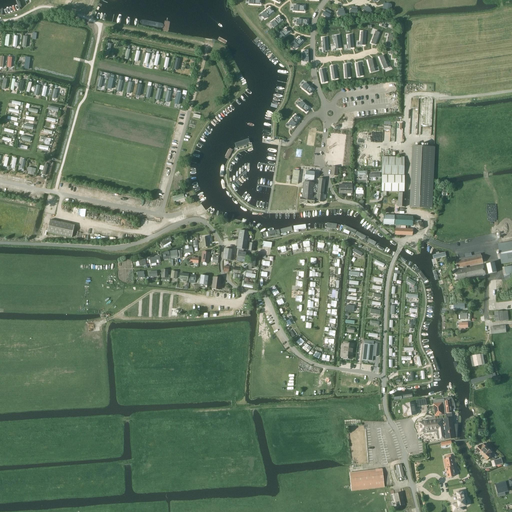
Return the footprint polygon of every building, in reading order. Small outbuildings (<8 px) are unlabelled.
[(371,11),(368,5),(362,7),(366,14),(371,11)] [(273,12),(269,7),(260,14),(264,18),(273,12)] [(332,12),(326,9),(323,15),(325,16),(325,17),(328,19),(328,18),(332,12)] [(282,21),(278,16),(270,22),(274,27),(282,21)] [(289,33),(285,28),(277,35),(281,39),(289,33)] [(380,32),(375,30),(371,43),(375,45),(380,32)] [(302,41),(298,37),(291,44),(295,48),(302,41)] [(388,66),(383,54),(378,57),(383,69),(388,66)] [(375,71),(372,59),(367,60),(370,72),(375,71)] [(313,89),(305,82),(301,87),(309,94),(313,89)] [(309,107),(301,101),(297,105),(306,112),(309,107)] [(299,119),(295,115),(288,123),(293,127),(299,119)] [(395,140),(402,140),(403,121),(396,121),(395,140)] [(422,125),(422,135),(431,135),(431,122),(428,121),(428,125),(422,125)] [(236,149),(249,143),(247,140),(234,145),(236,149)] [(409,207),(432,208),(435,147),(412,146),(409,207)] [(224,158),(227,160),(232,151),(229,149),(224,158)] [(382,191),(404,192),(404,157),(382,157),(382,191)] [(304,182),(302,198),(300,198),(300,203),(314,204),(314,199),(312,199),(312,198),(317,198),(316,201),(322,202),(323,199),(325,199),(325,195),(323,195),(325,180),(319,179),(318,184),(314,184),(314,183),(313,183),(314,172),(306,171),(305,180),(304,182)] [(339,185),(339,193),(351,194),(351,185),(339,185)] [(406,193),(398,193),(397,207),(405,207),(406,193)] [(395,235),(401,235),(412,236),(412,229),(400,229),(400,226),(412,226),(413,216),(383,215),(383,225),(395,225),(395,235)] [(47,232),(72,237),(74,225),(50,220),(47,232)] [(423,228),(422,223),(417,223),(415,227),(419,231),(423,228)] [(355,234),(356,231),(344,225),(343,229),(355,234)] [(237,249),(246,250),(248,241),(249,241),(249,238),(248,238),(249,232),(239,231),(239,235),(237,249)] [(357,236),(366,241),(368,238),(359,233),(357,236)] [(200,244),(200,248),(208,247),(207,237),(201,238),(202,244),(200,244)] [(169,238),(161,243),(163,246),(171,241),(169,238)] [(501,263),(511,261),(511,241),(498,244),(501,263)] [(339,251),(341,251),(341,248),(339,248),(339,245),(334,244),(333,253),(338,254),(339,251)] [(363,253),(354,248),(352,251),(361,256),(363,253)] [(233,250),(224,249),(223,260),(232,261),(233,250)] [(181,253),(181,250),(178,250),(178,251),(177,251),(177,250),(170,251),(171,259),(180,258),(180,253),(181,253)] [(210,252),(208,252),(202,251),(201,262),(208,263),(210,252)] [(246,253),(238,252),(236,262),(245,263),(246,253)] [(464,269),(455,271),(457,281),(485,275),(483,265),(467,269),(466,266),(483,262),(481,256),(480,254),(459,259),(460,261),(457,261),(458,268),(464,267),(464,269)] [(151,264),(161,263),(159,256),(150,259),(151,264)] [(257,257),(250,256),(248,267),(255,268),(257,257)] [(497,272),(495,262),(487,264),(489,274),(497,272)] [(504,275),(505,280),(511,279),(510,277),(511,276),(511,267),(511,266),(502,268),(504,275)] [(417,272),(424,281),(427,279),(420,270),(417,272)] [(207,286),(209,276),(201,275),(199,284),(207,286)] [(221,278),(213,277),(212,289),(219,290),(221,278)] [(416,282),(408,278),(406,281),(414,286),(416,282)] [(270,288),(275,296),(280,292),(275,285),(270,288)] [(503,309),(495,310),(495,319),(504,318),(503,309)] [(505,325),(491,327),(492,334),(506,332),(505,325)] [(300,345),(305,341),(301,337),(297,341),(300,345)] [(303,347),(309,351),(312,347),(306,342),(303,347)] [(352,355),(352,348),(353,348),(353,346),(353,345),(345,344),(343,358),(351,359),(351,358),(352,358),(352,356),(352,355)] [(372,361),(374,345),(364,344),(362,360),(372,361)] [(326,354),(326,351),(323,351),(322,359),(329,361),(330,355),(326,354)] [(471,357),(472,360),(474,359),(475,366),(483,365),(480,355),(471,357)] [(492,374),(491,374),(471,380),(472,384),(496,377),(495,373),(492,374)] [(446,405),(448,418),(453,417),(451,409),(456,409),(456,408),(455,408),(455,404),(453,400),(449,400),(448,398),(446,398),(446,405)] [(427,405),(426,399),(425,399),(416,400),(416,402),(414,403),(414,402),(407,404),(407,405),(404,405),(405,411),(405,414),(408,413),(409,416),(416,414),(415,405),(417,405),(417,407),(427,405)] [(457,438),(458,425),(454,424),(453,418),(453,417),(448,418),(447,418),(444,399),(433,400),(435,415),(432,415),(433,418),(424,419),(424,421),(419,422),(420,432),(424,431),(424,433),(437,432),(438,439),(445,438),(445,440),(457,438)] [(477,448),(476,450),(481,455),(487,448),(484,444),(482,446),(480,445),(477,448)] [(492,452),(487,448),(481,455),(487,460),(491,455),(490,454),(492,452)] [(446,456),(446,459),(444,459),(448,477),(456,476),(452,457),(451,457),(451,455),(446,456)] [(503,464),(502,458),(494,460),(496,466),(503,464)] [(404,476),(401,464),(395,466),(398,478),(404,476)] [(351,491),(384,487),(382,469),(349,473),(351,491)] [(508,491),(508,489),(506,482),(496,484),(498,493),(508,491)] [(458,500),(459,503),(453,505),(454,511),(463,510),(463,506),(466,506),(466,504),(467,504),(468,503),(468,502),(468,501),(467,500),(466,500),(465,500),(463,491),(457,492),(458,500)] [(404,504),(401,493),(394,494),(396,506),(404,504)]
